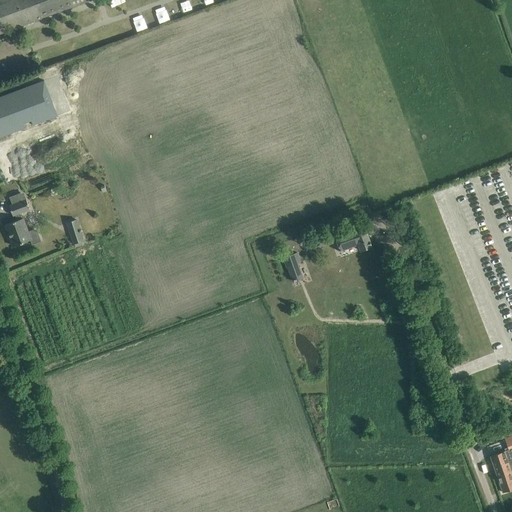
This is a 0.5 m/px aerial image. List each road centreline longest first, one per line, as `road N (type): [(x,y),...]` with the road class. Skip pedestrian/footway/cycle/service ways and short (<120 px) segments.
road 1 (unclassified): [(495,511),(395,238)]
road 2 (unclassified): [(66,511),(0,301)]
